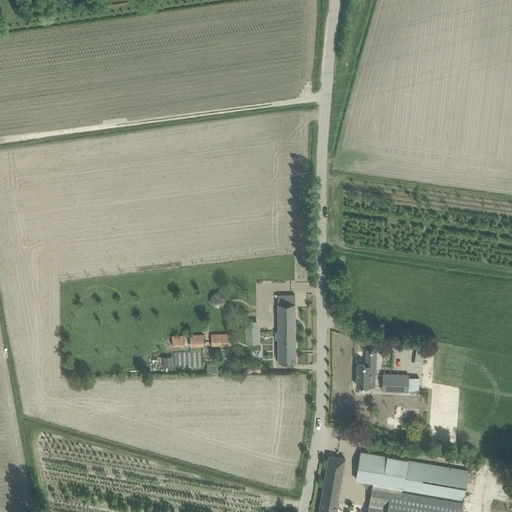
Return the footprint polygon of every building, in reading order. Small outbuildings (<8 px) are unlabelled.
[(278,295),(278,362),(295,362),(295,295),(278,295)] [(246,331),(245,331),(246,344),(257,343),(255,317),(245,317),(246,331)] [(211,334),(211,345),(231,345),(231,333),(211,334)] [(190,335),(190,346),(204,346),(203,334),(190,335)] [(414,365),(421,366),(424,349),(416,348),(414,365)] [(207,364),(207,372),(219,372),(219,363),(207,364)] [(371,386),(372,365),(358,364),(358,365),(356,365),(355,371),(357,371),(357,385),(371,386)] [(382,391),(407,392),(408,375),(383,374),(382,391)] [(361,452),(357,473),(356,478),(373,481),(367,511),(461,511),(468,470),(361,452)] [(319,511),(336,511),(339,502),(337,502),(345,458),(329,455),(319,511)]
